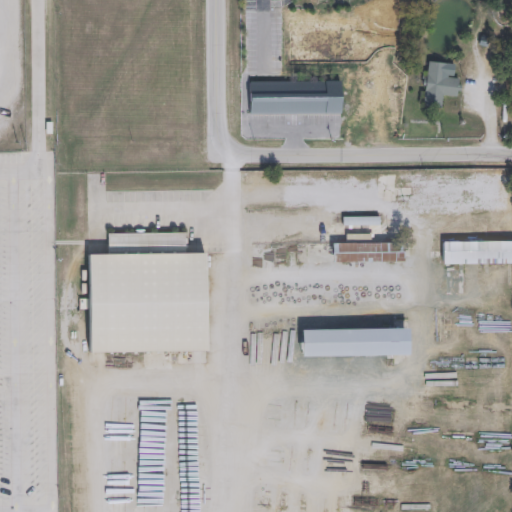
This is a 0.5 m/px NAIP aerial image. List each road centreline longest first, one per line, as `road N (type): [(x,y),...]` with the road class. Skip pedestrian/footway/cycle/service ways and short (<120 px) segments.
road 1 (residential): [(251,155),(511,151)]
road 2 (residential): [(217,0),(221,140),(232,156),(251,155)]
